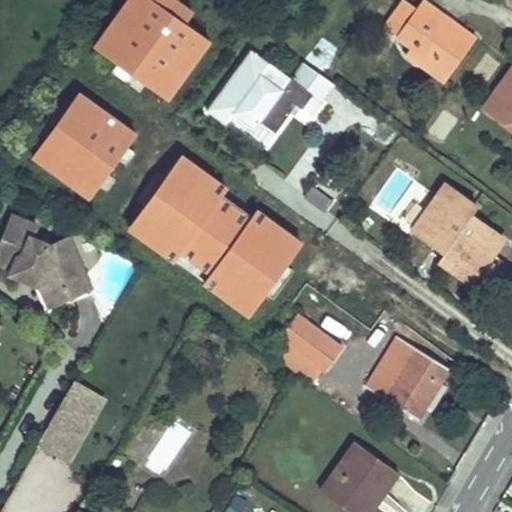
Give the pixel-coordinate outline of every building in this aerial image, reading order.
[(169,92),(208,39),(183,21),(191,11),(174,0),(125,0),(98,38),(113,49),(108,56),(115,62),(138,78),(148,85),(152,79),(169,92)] [(473,36),(423,0),(422,0),(416,8),(404,0),(401,0),(385,23),(398,32),(397,35),(411,45),(406,52),(442,78),(473,36)] [(113,49),(98,38),(92,45),(108,56),(113,49)] [(310,115),(333,84),(301,61),(281,88),(260,72),(268,61),(249,48),(205,109),(223,122),(231,112),(253,128),(259,121),(274,132),(289,111),(284,108),(290,100),(294,103),(310,115)] [(132,86),(138,78),(115,62),(109,70),(132,86)] [(511,66),(483,107),(511,127),(511,66)] [(165,98),(169,92),(152,79),(148,85),(165,98)] [(134,133),(77,90),(30,153),(87,196),(134,133)] [(289,111),(294,103),(290,100),(284,108),(289,111)] [(178,154),(171,163),(217,197),(224,188),(178,154)] [(217,197),(171,163),(126,226),(247,314),(293,252),(247,218),(235,210),(224,224),(226,225),(221,231),(213,225),(217,219),(219,220),(229,206),(217,197)] [(436,259),(469,283),(502,238),(469,215),(476,206),(445,184),(412,230),(428,242),(437,228),(451,239),(442,252),(436,259)] [(303,196),(324,211),(332,200),(311,185),(303,196)] [(235,210),(229,206),(219,220),(217,219),(213,225),(221,231),(226,225),(224,224),(235,210)] [(247,218),(293,252),(299,243),(253,209),(247,218)] [(65,283),(83,275),(68,238),(50,245),(32,238),(37,226),(12,216),(0,246),(0,262),(14,268),(16,264),(34,271),(41,268),(43,276),(40,284),(49,305),(71,296),(65,283)] [(428,242),(442,252),(451,239),(437,228),(428,242)] [(12,273),(40,284),(43,276),(41,268),(34,271),(16,264),(14,268),(12,273)] [(89,288),(83,275),(65,283),(71,296),(89,288)] [(273,331),(323,368),(339,346),(289,309),(273,331)] [(448,367),(397,335),(365,387),(416,418),(426,404),(433,408),(446,386),(439,382),(448,367)] [(103,397),(75,381),(39,445),(67,461),(103,397)] [(322,488),(356,511),(357,511),(374,489),(383,495),(401,468),(357,438),(322,488)] [(371,511),(383,495),(374,489),(357,511),(371,511)] [(224,511),(241,511),(246,502),(233,495),(224,511)]
